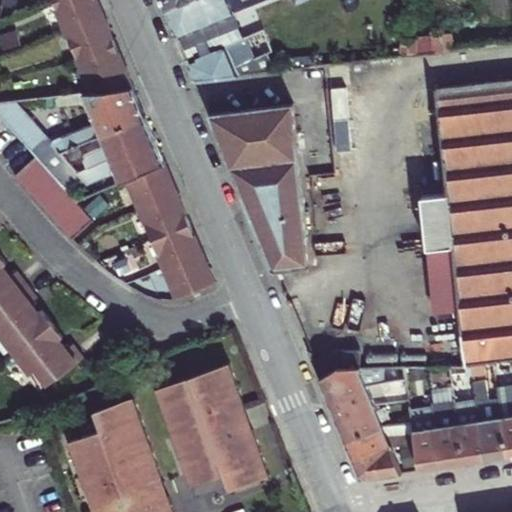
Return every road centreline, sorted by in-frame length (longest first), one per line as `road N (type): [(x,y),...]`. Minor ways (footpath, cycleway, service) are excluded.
road 1 (residential): [(124,0),(247,296)]
road 2 (residential): [(0,189),(84,278),(141,314),(180,320),(247,296)]
road 3 (residential): [(247,296),(337,511)]
road 4 (residential): [(511,486),(342,511)]
